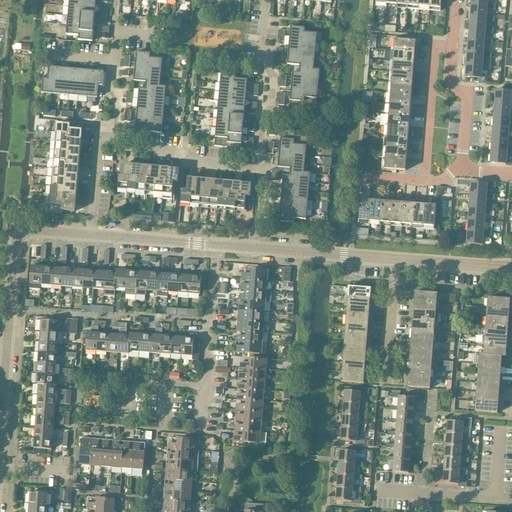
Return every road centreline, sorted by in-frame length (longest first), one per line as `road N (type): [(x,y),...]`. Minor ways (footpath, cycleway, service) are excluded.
road 1 (secondary): [(0,440),(20,235),(92,234)]
road 2 (residential): [(259,168),(273,75),(262,57),(266,0)]
road 3 (residential): [(259,168),(113,149),(106,140)]
road 4 (residential): [(423,181),(435,44),(454,43)]
road 5 (residential): [(204,390),(214,243)]
road 6 (secondary): [(252,246),(393,258)]
road 7 (residential): [(511,501),(371,488)]
road 8 (residential): [(462,172),(467,98),(451,85),(454,43)]
road 9 (residential): [(384,388),(393,258)]
road 10 (secondary): [(92,234),(214,243)]
